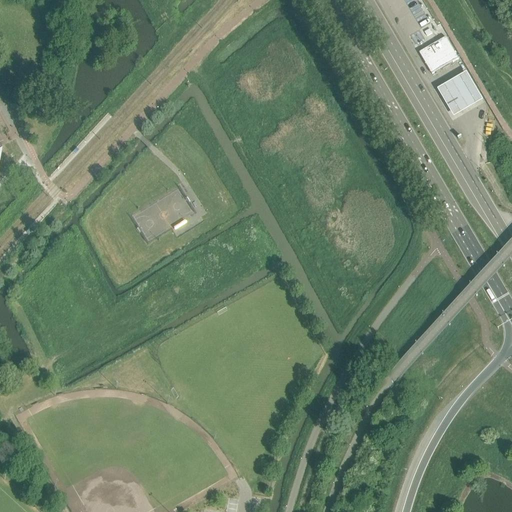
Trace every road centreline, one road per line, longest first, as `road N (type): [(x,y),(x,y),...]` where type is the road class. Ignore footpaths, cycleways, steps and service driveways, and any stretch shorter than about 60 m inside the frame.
road 1 (secondary): [(329,0),(511,311)]
road 2 (secondary): [(511,247),(366,0)]
road 3 (motorway): [(511,351),(439,431),(407,511)]
